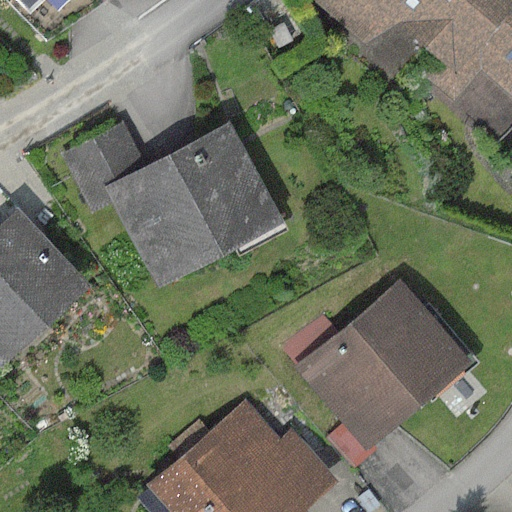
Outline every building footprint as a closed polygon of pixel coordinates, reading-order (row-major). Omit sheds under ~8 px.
[(11,0),(28,16),(43,0),(11,0)] [(312,0),(363,43),(393,24),(364,0),(312,0)] [(511,0),(364,0),(393,24),(436,62),(449,74),(511,2),(511,0)] [(511,2),(449,74),(436,62),(425,75),(440,89),(434,96),(492,147),(511,124),(511,2)] [(121,120),(57,152),(88,213),(108,203),(100,187),(144,165),(121,120)] [(100,187),(108,203),(153,287),(276,222),(223,122),(144,165),(100,187)] [(0,362),(85,285),(14,208),(0,221),(0,362)] [(395,279),(289,366),(343,431),(359,450),(367,442),(465,362),(395,279)] [(242,401),(144,485),(167,511),(296,511),(333,480),(287,427),(274,438),(242,401)] [(359,450),(343,431),(331,442),(353,467),(373,449),(367,442),(359,450)]
